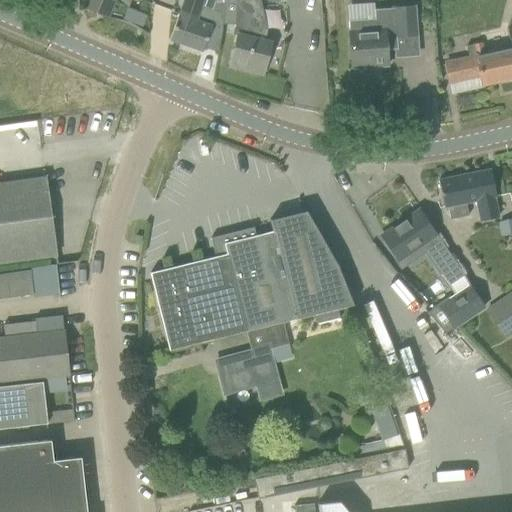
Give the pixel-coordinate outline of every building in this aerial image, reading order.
[(88,0),(85,7),(107,17),(114,0),(88,0)] [(177,21),(170,40),(203,51),(204,47),(217,52),(220,33),(221,25),(222,2),(216,0),(184,0),(179,15),(177,21)] [(222,0),(222,2),(221,25),(235,25),(233,34),(238,35),(232,61),(245,64),(243,70),(262,75),(271,42),(264,40),(266,31),(259,0),(222,0)] [(349,21),(352,69),(374,67),(374,65),(386,64),(386,66),(387,66),(386,50),(398,49),(397,36),(416,35),(414,7),(374,10),(375,19),(349,21)] [(122,17),(141,25),(145,15),(125,8),(122,17)] [(468,58),(446,62),(450,83),(452,93),(482,87),(482,85),(511,78),(511,51),(511,48),(483,54),(481,43),(465,47),(468,58)] [(469,216),(466,203),(476,201),(480,221),(496,217),(492,197),(496,197),(490,169),(438,180),(444,207),(447,207),(450,219),(469,216)] [(0,263),(56,256),(45,177),(0,183),(0,263)] [(381,236),(398,261),(420,246),(448,286),(464,275),(419,210),(381,236)] [(152,272),(150,273),(169,351),(249,331),(281,322),(313,314),(315,324),(339,318),(337,308),(353,304),(338,265),(306,211),(270,220),(273,232),(256,237),(254,227),(211,238),(216,258),(153,273),(152,272)] [(502,237),(511,234),(511,221),(499,224),(502,237)] [(33,297),(59,293),(58,288),(56,265),(30,269),(33,297)] [(446,302),(430,313),(445,331),(459,322),(482,307),(469,287),(446,302)] [(511,331),(511,292),(484,310),(502,338),(511,331)] [(35,318),(35,321),(3,325),(5,338),(0,338),(0,428),(46,423),(41,377),(48,376),(68,374),(64,332),(62,315),(35,318)] [(254,350),(216,361),(225,394),(258,385),(261,399),(281,394),(273,363),(291,358),(287,342),(281,322),(249,331),(254,350)] [(387,403),(371,408),(381,443),(398,439),(387,403)] [(0,511),(86,511),(81,464),(73,458),(53,460),(50,438),(0,443),(0,511)] [(403,447),(255,477),(259,496),(407,466),(403,447)] [(348,511),(338,500),(316,503),(317,511),(348,511)] [(303,504),(294,505),(294,511),(313,511),(313,503),(303,504)]
